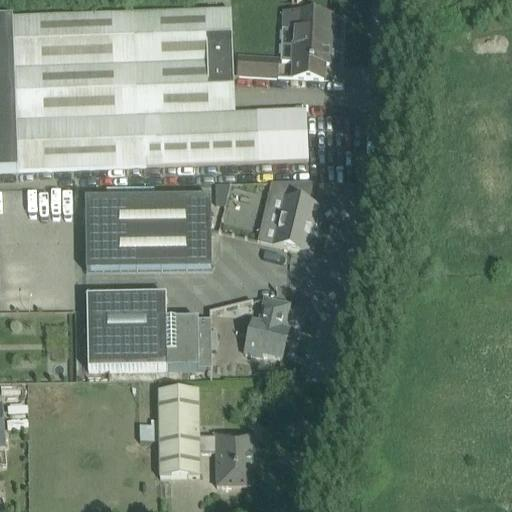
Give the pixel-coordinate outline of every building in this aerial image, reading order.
[(286,115),(235,117),(231,13),(0,21),(0,175),(288,165),(308,164),(306,115),(286,115)] [(282,16),(281,32),(295,33),(293,81),(324,83),(325,67),(329,67),(330,64),(333,63),(334,54),(330,52),(332,18),(312,17),(296,17),(282,16)] [(276,81),(277,63),(239,61),(238,79),(276,81)] [(59,194),(32,194),(31,218),(58,219),(59,194)] [(212,273),(211,201),(85,203),(86,275),(212,273)] [(284,201),(273,248),(288,252),(307,256),(311,239),(309,239),(312,229),(314,229),(316,228),(319,216),(317,214),(319,209),(284,201)] [(87,301),(88,374),(211,372),(210,323),(167,323),(167,299),(87,301)] [(290,308),(270,303),(264,301),(259,324),(253,323),(245,357),(262,361),(263,358),(282,362),(286,343),(282,342),(290,308)] [(216,457),(216,440),(199,440),(199,394),(159,395),(160,481),(200,480),(199,457),(216,457)] [(26,424),(7,425),(8,433),(27,432),(26,424)] [(139,445),(151,445),(151,429),(139,429),(139,445)] [(216,440),(216,457),(217,490),(251,490),(251,457),(255,457),(254,438),(216,439),(216,440)]
